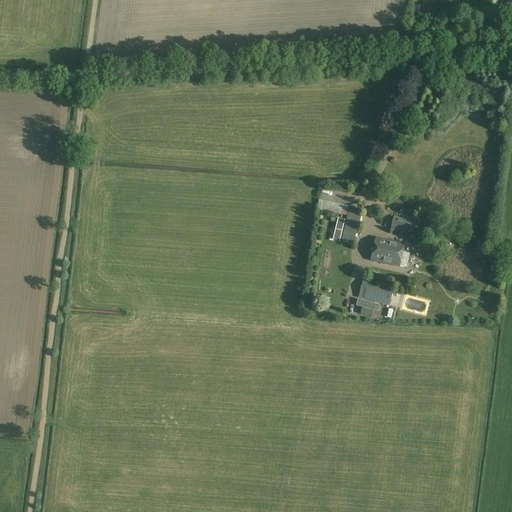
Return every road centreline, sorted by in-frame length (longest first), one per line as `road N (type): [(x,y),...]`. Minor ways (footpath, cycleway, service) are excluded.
road 1 (unclassified): [(0,75),(511,52)]
road 2 (track): [(81,75),(31,511)]
